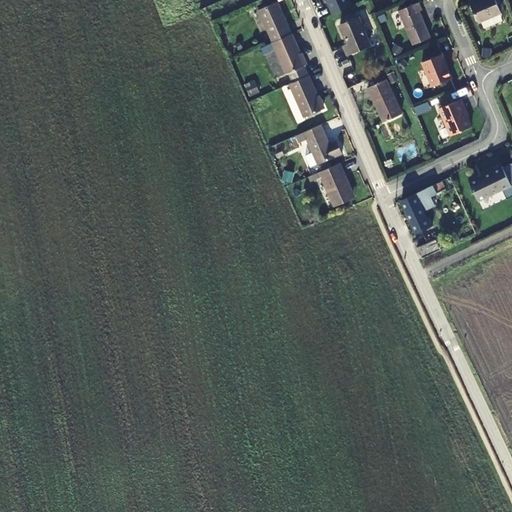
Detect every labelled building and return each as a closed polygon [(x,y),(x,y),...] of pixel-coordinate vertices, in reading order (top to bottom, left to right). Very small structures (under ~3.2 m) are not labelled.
[(274,41),(294,32),(279,0),(277,0),(259,8),(274,41)] [(325,0),(332,14),(350,5),(347,0),(325,0)] [(501,13),(495,0),(475,0),(469,3),(478,23),(501,13)] [(422,10),(418,2),(398,11),(413,45),(430,37),(419,11),(422,10)] [(357,11),(362,25),(371,22),(366,8),(357,11)] [(502,14),(480,22),(483,29),(504,21),(502,14)] [(370,45),(358,17),(340,25),(348,44),(344,46),(347,55),(370,45)] [(291,71),(296,81),(313,73),(294,32),(274,41),(289,72),(291,71)] [(445,62),(442,56),(422,64),(431,87),(451,79),(444,63),(445,62)] [(328,107),(313,73),(296,81),(291,83),(307,116),(328,107)] [(402,114),(386,80),(368,88),(384,123),(402,114)] [(253,110),(271,106),(268,95),(251,99),(253,110)] [(466,112),(461,99),(438,109),(450,136),(471,127),(464,112),(466,112)] [(323,124),(296,136),(300,146),(309,141),(314,152),(307,155),(312,166),(319,163),(345,152),(340,140),(332,144),(323,124)] [(350,176),(344,162),(315,175),(318,182),(324,179),(337,207),(355,199),(346,178),(350,176)] [(478,201),(511,185),(501,166),(478,177),(477,175),(468,180),(478,201)] [(445,189),(442,182),(434,186),(434,185),(402,201),(417,233),(432,225),(429,218),(426,219),(419,203),(437,194),(437,193),(445,189)] [(439,247),(436,239),(418,248),(421,255),(439,247)]
